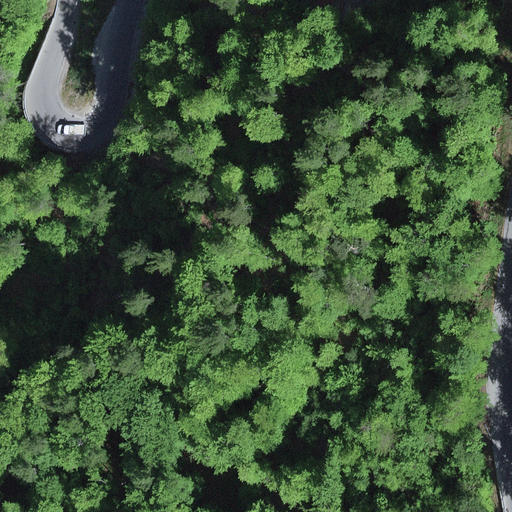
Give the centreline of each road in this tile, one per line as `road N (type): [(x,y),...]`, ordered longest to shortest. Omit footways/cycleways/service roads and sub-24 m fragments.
road 1 (unclassified): [(132,0),(106,117),(87,131),(52,123),(43,106),(69,0)]
road 2 (unclassified): [(511,484),(503,385),(511,259)]
